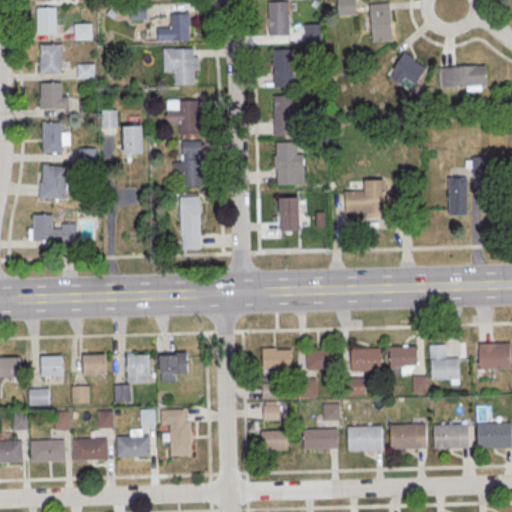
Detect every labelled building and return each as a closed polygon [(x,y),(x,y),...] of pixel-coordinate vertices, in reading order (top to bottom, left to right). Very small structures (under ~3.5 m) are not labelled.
[(338,0),(339,14),(355,14),(354,0),(338,0)] [(269,2),(289,1),(291,36),(270,37),(269,2)] [(370,4),(390,2),(393,40),(373,41),(370,4)] [(130,4),(146,4),(146,19),(130,20),(130,4)] [(37,7),(56,7),(57,32),(37,33),(37,7)] [(158,28),(171,28),(171,14),(189,14),(190,41),(158,42),(158,28)] [(75,24),(89,24),(90,39),(75,39),(75,24)] [(40,44),(61,43),(61,71),(41,72),(40,44)] [(163,49),(194,47),(195,85),(175,85),(175,71),(164,71),(163,49)] [(273,49),(293,48),(294,89),(274,89),(273,49)] [(404,51),(393,68),(395,70),(391,77),(401,83),(405,77),(416,84),(426,68),(414,60),(415,57),(404,51)] [(438,67),(486,63),(488,83),(440,87),(438,67)] [(77,65),(95,64),(95,79),(78,80),(77,65)] [(40,83),(60,82),(61,108),(41,108),(40,83)] [(274,96),(294,96),(296,136),(275,136),(274,96)] [(180,100),(200,99),(201,135),(181,135),(180,100)] [(116,110),(104,110),(104,126),(116,126),(116,110)] [(42,122),(61,122),(62,151),(43,151),(42,122)] [(124,154),(144,153),(144,124),(123,125),(124,154)] [(182,141),(202,140),(203,181),(183,181),(182,141)] [(276,142),(296,142),(297,154),(303,154),(304,184),(278,185),(277,169),(274,169),(274,155),(277,155),(276,142)] [(95,148),(78,148),(78,162),(96,162),(95,148)] [(489,173),(489,156),(466,156),(466,173),(489,173)] [(67,165),(41,165),(41,198),(67,198),(67,165)] [(448,214),(467,214),(467,177),(448,177),(448,214)] [(384,179),(386,215),(366,216),(366,213),(346,214),(345,191),(365,191),(364,180),(384,179)] [(180,196),(200,196),(201,236),(181,237),(180,196)] [(279,197),(299,196),(301,230),(281,231),(279,197)] [(78,241),(78,223),(53,223),(53,213),(30,214),(30,241),(78,241)] [(479,344),(511,343),(511,367),(480,368),(479,344)] [(430,345),(446,344),(447,358),(460,357),(460,378),(431,379),(430,345)] [(390,347),(417,346),(417,365),(390,366),(390,347)] [(352,349),(381,348),(382,372),(353,373),(352,349)] [(263,350),(292,349),(292,368),(263,369),(263,350)] [(307,350),(337,350),(338,369),(308,370),(307,350)] [(82,353),(104,352),(104,373),(83,373),(82,353)] [(41,355),(62,354),(63,375),(41,375),(41,355)] [(127,354),(149,354),(149,374),(128,375),(127,354)] [(159,354),(180,354),(181,374),(160,375),(159,354)] [(0,356),(19,356),(20,377),(0,377),(0,356)] [(413,376),(428,375),(429,393),(413,393),(413,376)] [(345,378),(361,378),(361,395),(345,396),(345,378)] [(301,380),(317,379),(317,397),(301,397),(301,380)] [(114,384),(129,383),(130,401),(114,401),(114,384)] [(263,384),(280,383),(280,398),(263,398),(263,384)] [(71,385),(87,385),(88,403),(72,403),(71,385)] [(29,388),(48,388),(49,404),(29,405),(29,388)] [(324,404),(340,403),(340,421),(324,421),(324,404)] [(263,405),(280,404),(280,420),(264,421),(263,405)] [(139,408),(155,408),(156,424),(140,424),(139,408)] [(97,410),(113,409),(113,427),(97,428),(97,410)] [(160,409),(187,409),(187,420),(191,420),(192,454),(171,455),(170,423),(161,423),(160,409)] [(12,411),(28,411),(28,429),(12,429),(12,411)] [(54,411),(69,411),(70,429),(54,429),(54,411)] [(432,424),(467,423),(468,446),(433,447),(432,424)] [(476,424),(511,423),(511,446),(477,447),(476,424)] [(390,425),(425,424),(426,447),(391,448),(390,425)] [(347,427),(382,426),(382,449),(348,450),(347,427)] [(304,429),(338,429),(339,448),(305,449),(304,429)] [(260,430),(288,430),(288,450),(261,450),(260,430)] [(116,436),(150,435),(151,456),(116,457),(116,436)] [(73,439),(108,438),(108,459),(74,460),(73,439)] [(31,440),(65,439),(66,460),(31,461),(31,440)] [(0,440),(22,440),(23,461),(0,461),(0,440)]
